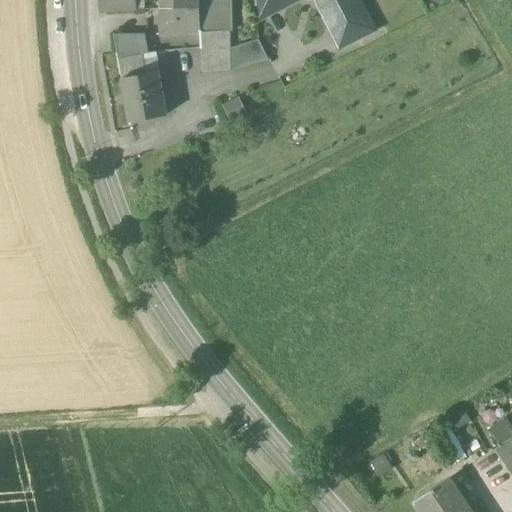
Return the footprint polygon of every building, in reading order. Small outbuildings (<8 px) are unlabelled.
[(99,0),(100,13),(135,11),(134,0),(99,0)] [(143,0),(134,0),(135,11),(144,11),(143,0)] [(159,0),(160,11),(200,9),(199,0),(159,0)] [(228,0),(199,0),(200,9),(201,33),(222,33),(223,20),(229,20),(228,0)] [(254,0),(257,20),(278,9),(273,0),(254,0)] [(316,0),(333,33),(365,16),(356,0),(273,0),(278,9),(295,0),(316,0)] [(201,33),(200,9),(160,11),(160,36),(201,35),(201,33)] [(333,33),(340,47),(373,30),(365,16),(333,33)] [(201,35),(201,49),(230,49),(230,33),(222,33),(201,33),(201,35)] [(117,55),(118,56),(147,55),(147,54),(144,35),(114,35),(117,55)] [(258,40),(230,49),(230,71),(268,61),(258,40)] [(174,61),(199,59),(198,47),(173,49),(174,61)] [(230,71),(230,49),(201,49),(202,73),(230,71)] [(155,53),(147,55),(143,55),(147,75),(159,73),(155,53)] [(122,79),(130,123),(167,116),(159,73),(147,75),(143,55),(118,60),(122,79)] [(221,106),(229,122),(246,113),(238,97),(221,106)] [(462,408),(446,418),(454,431),(470,421),(462,408)] [(491,430),(502,446),(511,438),(511,427),(507,419),(491,430)] [(444,420),(429,429),(452,466),(467,457),(444,420)] [(495,450),(511,476),(511,438),(502,446),(495,450)] [(383,456),(370,465),(378,479),(392,470),(383,456)] [(416,502),(422,511),(468,511),(448,481),(416,502)]
